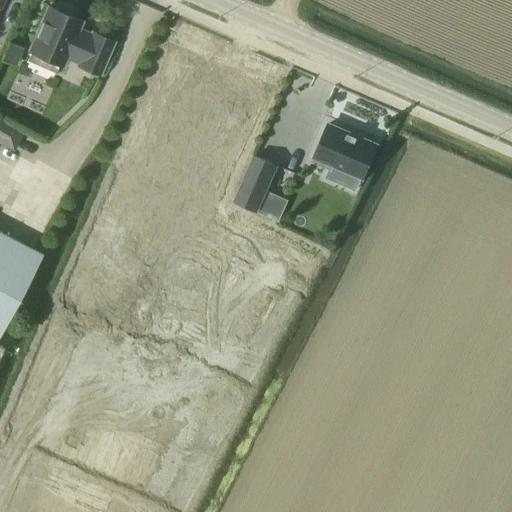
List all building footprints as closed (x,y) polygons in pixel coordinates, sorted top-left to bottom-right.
[(48,6),(30,50),(63,65),(66,56),(79,62),(78,65),(100,74),(114,41),(92,32),(91,35),(78,29),(82,21),(74,17),(72,13),(69,10),(65,9),(61,8),(56,10),(48,6)] [(9,42),(1,59),(16,66),(24,48),(9,42)] [(328,124),(312,160),(330,168),(326,177),(355,189),(360,176),(362,177),(376,144),(328,124)] [(255,155),(234,201),(278,220),(287,200),(265,190),(277,165),(255,155)] [(0,355),(4,347),(0,345),(0,332),(42,255),(0,231),(0,355)]
